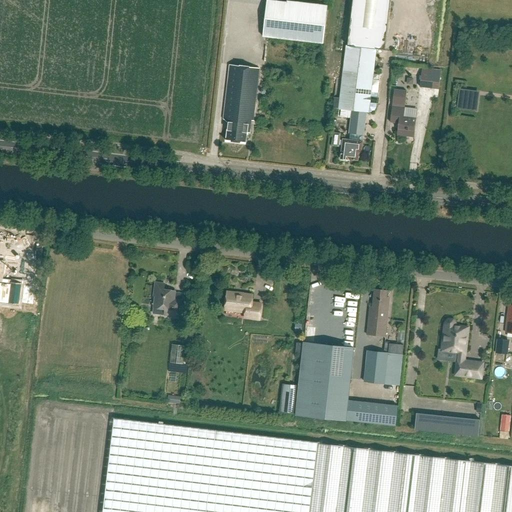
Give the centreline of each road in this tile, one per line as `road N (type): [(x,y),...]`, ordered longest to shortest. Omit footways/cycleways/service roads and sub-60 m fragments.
road 1 (unclassified): [(511,284),(0,223)]
road 2 (tertiary): [(511,205),(0,148)]
